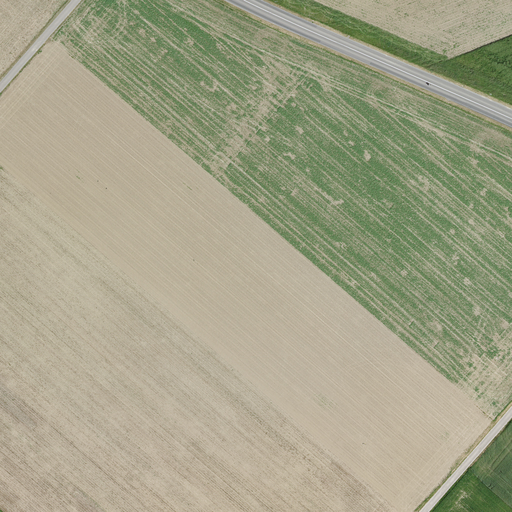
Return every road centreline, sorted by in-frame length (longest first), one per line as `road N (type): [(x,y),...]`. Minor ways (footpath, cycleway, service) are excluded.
road 1 (secondary): [(511,119),(244,0)]
road 2 (track): [(426,511),(511,413)]
